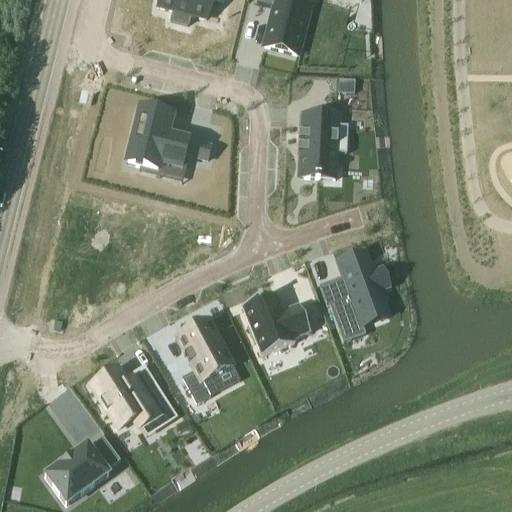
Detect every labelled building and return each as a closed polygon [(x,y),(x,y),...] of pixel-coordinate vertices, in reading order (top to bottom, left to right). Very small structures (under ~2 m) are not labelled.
[(159,1),(157,12),(172,15),(170,25),(188,29),(190,20),(206,24),(211,2),(223,5),(224,0),(159,0),(159,1)] [(257,0),(256,8),(273,12),(264,51),(297,60),(309,11),(288,6),(289,0),(257,0)] [(338,95),(354,96),(354,84),(338,83),(338,95)] [(140,113),(126,168),(157,175),(159,167),(180,172),(184,159),(207,164),(210,151),(166,140),(170,121),(140,113)] [(297,155),(297,156),(300,156),(298,182),(320,183),(332,183),(335,183),(335,182),(335,170),(336,156),(346,157),(347,129),(337,129),(338,119),(301,118),(301,136),(298,136),(298,137),(301,137),(300,143),(297,143),(297,144),(300,144),(300,148),(297,148),(297,149),(300,150),(300,155),(297,155)] [(116,211),(104,261),(135,268),(145,227),(164,232),(168,214),(145,208),(142,218),(116,211)] [(350,301),(328,309),(329,310),(342,346),(365,338),(357,318),(384,308),(379,294),(386,292),(379,273),(372,276),(365,256),(337,266),(350,301)] [(274,297),(242,310),(261,360),(294,347),(292,343),(309,336),(299,309),(281,316),(274,297)] [(208,324),(176,341),(185,358),(183,358),(184,360),(186,359),(190,366),(188,367),(189,368),(190,367),(195,376),(182,382),(196,408),(210,400),(202,386),(233,370),(208,324)] [(98,387),(92,392),(118,433),(133,423),(138,431),(156,420),(162,430),(175,421),(155,389),(143,397),(133,382),(126,387),(118,374),(112,378),(111,376),(97,385),(98,387)] [(86,449),(44,479),(66,509),(108,479),(106,475),(120,465),(103,442),(89,452),(86,449)]
